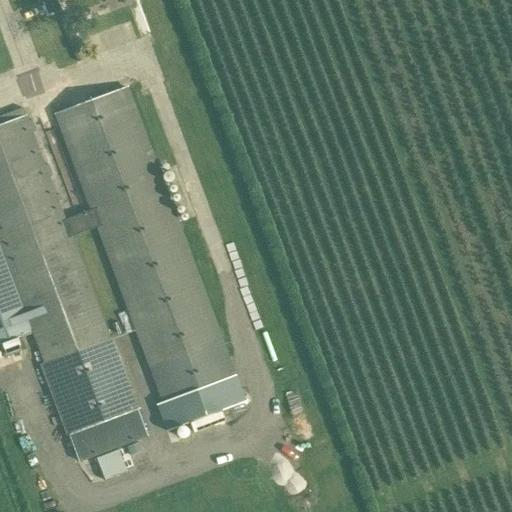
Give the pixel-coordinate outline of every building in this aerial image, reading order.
[(57,0),(51,0),(43,3),(48,15),(61,10),(57,0)] [(233,377),(125,88),(56,114),(92,210),(64,220),(25,116),(23,117),(0,125),(0,244),(34,332),(46,363),(43,363),(81,461),(150,434),(112,337),(110,338),(71,237),(98,227),(164,403),(233,377)] [(20,110),(0,117),(0,125),(23,117),(20,110)] [(28,350),(23,337),(34,332),(0,244),(0,345),(1,345),(6,358),(28,350)] [(233,377),(164,403),(174,429),(187,424),(191,435),(223,423),(219,412),(243,403),(233,377)] [(138,443),(128,447),(131,456),(142,452),(138,443)] [(104,481),(126,472),(118,450),(95,458),(104,481)]
